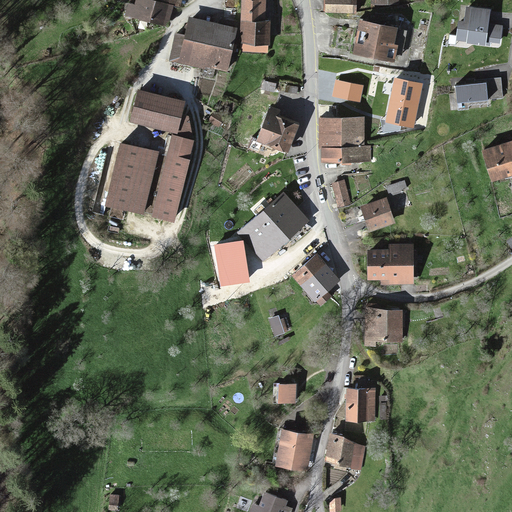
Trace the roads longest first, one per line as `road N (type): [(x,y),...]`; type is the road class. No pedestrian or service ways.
road 1 (tertiary): [(303,0),(312,150),(350,284)]
road 2 (residential): [(350,284),(343,360),(313,494)]
road 3 (residential): [(511,260),(431,297),(376,295),(350,284)]
